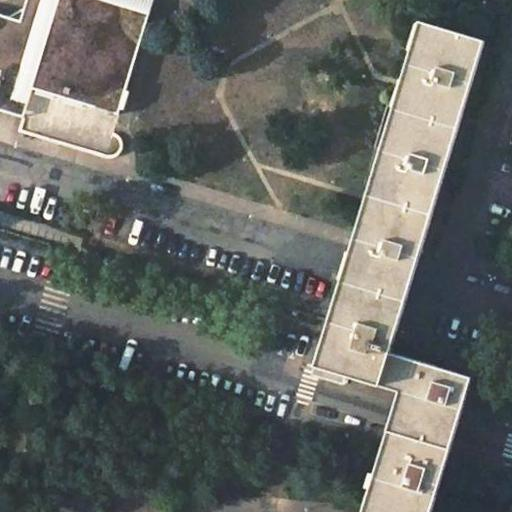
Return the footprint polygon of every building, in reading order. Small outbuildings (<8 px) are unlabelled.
[(0,0),(0,111),(22,119),(18,133),(110,161),(120,128),(124,113),(122,112),(128,91),(125,91),(152,4),(153,0),(0,0)] [(462,120),(485,45),(426,27),(403,102),(400,113),(459,131),(462,120)] [(433,217),(459,131),(400,113),(374,199),(416,212),(433,217)] [(431,223),(433,217),(416,212),(374,199),(372,205),(355,260),(347,285),(406,303),(414,278),(431,223)] [(332,321),(317,369),(380,389),(390,356),(403,312),(406,303),(347,285),(336,322),(332,321)] [(398,431),(452,447),(457,430),(472,381),(390,356),(380,389),(408,397),(403,414),(398,431)] [(432,511),(449,457),(452,447),(398,431),(373,511),(432,511)]
